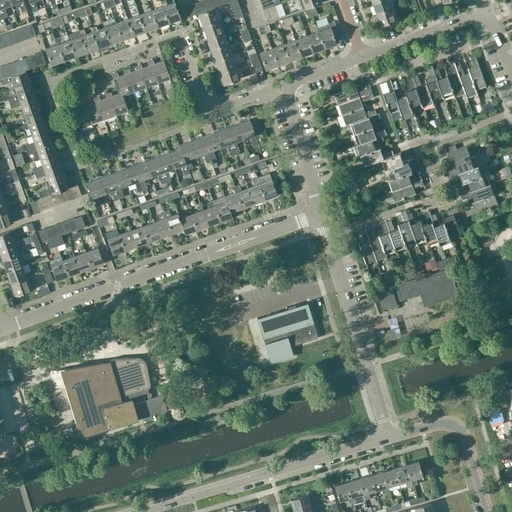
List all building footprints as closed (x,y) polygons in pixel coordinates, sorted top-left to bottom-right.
[(9,0),(0,0),(0,12),(2,18),(7,17),(4,7),(11,5),(9,0)] [(9,0),(11,5),(18,2),(21,12),(27,10),(23,0),(9,0)] [(35,1),(37,0),(28,0),(33,12),(38,10),(35,1)] [(205,0),(201,0),(200,1),(204,11),(209,9),(205,0)] [(211,0),(205,0),(209,9),(214,7),(211,0)] [(234,0),(230,2),(228,2),(231,10),(232,9),(234,14),(241,11),(237,0),(234,0)] [(272,0),(270,0),(260,4),(262,9),(274,5),(272,0)] [(320,0),(296,0),(300,10),(321,2),(320,0)] [(390,0),(378,0),(374,2),(378,14),(394,8),(390,0)] [(200,1),(195,2),(198,13),(204,11),(200,1)] [(174,2),(162,6),(168,22),(180,18),(174,2)] [(195,2),(189,4),(193,15),(198,13),(195,2)] [(188,17),(193,15),(189,4),(184,6),(188,17)] [(276,11),(274,5),(262,9),(265,15),(276,11)] [(162,6),(151,11),(156,27),(168,22),(162,6)] [(219,19),(214,7),(209,9),(204,11),(198,13),(202,25),(219,19)] [(398,20),(394,8),(378,14),(382,26),(398,20)] [(75,21),(87,16),(85,9),(72,14),(75,21)] [(145,31),(156,27),(151,11),(139,15),(145,31)] [(243,16),(241,11),(234,14),(236,19),(243,16)] [(278,17),(276,11),(265,15),(267,21),(278,17)] [(139,15),(128,19),(133,35),(145,31),(139,15)] [(122,39),(116,23),(114,18),(103,22),(104,27),(110,43),(122,39)] [(122,39),(133,35),(128,19),(116,23),(122,39)] [(202,25),(207,37),(223,31),(219,19),(202,25)] [(317,28),(318,31),(324,47),(336,43),(333,36),(339,34),(334,21),(317,28)] [(32,24),(26,26),(30,38),(36,36),(32,24)] [(24,40),(30,38),(26,26),(20,29),(24,40)] [(104,27),(93,31),(98,47),(110,43),(104,27)] [(18,42),(24,40),(20,29),(14,31),(18,42)] [(14,31),(8,33),(12,44),(18,42),(14,31)] [(87,51),(81,36),(79,31),(68,35),(69,40),(75,56),(87,51)] [(87,51),(98,47),(93,31),(81,36),(87,51)] [(223,31),(207,37),(211,48),(227,42),(223,31)] [(318,31),(306,36),(312,51),(324,47),(318,31)] [(6,46),(12,44),(8,33),(2,35),(6,46)] [(306,36),(295,40),(300,56),(312,51),(306,36)] [(69,40),(58,44),(64,60),(75,56),(69,40)] [(295,40),(283,44),(289,60),(300,56),(295,40)] [(231,54),(227,42),(211,48),(215,60),(231,54)] [(52,64),(64,60),(58,44),(46,48),(52,64)] [(283,44),(271,48),(277,64),(289,60),(283,44)] [(265,68),(277,64),(271,48),(259,52),(265,68)] [(42,52),(36,54),(40,65),(46,63),(42,52)] [(36,54),(30,56),(34,67),(40,65),(36,54)] [(235,66),(231,54),(215,60),(219,72),(235,66)] [(469,69),(471,74),(477,89),(487,86),(476,55),(471,57),(475,67),(469,69)] [(28,69),(34,67),(30,56),(24,58),(28,69)] [(24,58),(18,60),(22,71),(25,70),(28,69),(24,58)] [(262,71),(258,58),(250,60),(255,73),(262,71)] [(150,60),(158,83),(170,78),(164,60),(155,63),(153,59),(150,60)] [(18,60),(12,62),(16,73),(22,71),(18,60)] [(146,87),(158,83),(150,60),(148,61),(149,65),(143,68),(141,63),(138,64),(146,87)] [(12,62),(7,64),(10,75),(16,73),(12,62)] [(448,76),(454,94),(455,97),(466,93),(456,67),(457,67),(455,63),(450,65),(453,74),(448,76)] [(7,64),(1,66),(5,77),(10,75),(7,64)] [(134,91),(146,87),(138,64),(136,65),(137,70),(131,72),(129,68),(126,69),(134,91)] [(462,65),(457,67),(456,67),(466,93),(467,98),(478,94),(477,89),(471,74),(465,76),(462,65)] [(240,78),(235,66),(219,72),(224,84),(240,78)] [(443,96),(434,70),(432,66),(427,68),(431,77),(426,79),(427,84),(433,100),(443,96)] [(434,70),(443,96),(444,98),(454,94),(448,76),(442,78),(439,68),(434,70)] [(116,78),(122,92),(123,95),(134,91),(126,69),(124,70),(125,74),(119,76),(117,72),(112,74),(113,79),(116,78)] [(25,70),(22,71),(16,73),(10,75),(5,77),(1,79),(3,84),(12,81),(14,88),(30,82),(25,70)] [(413,77),(423,105),(433,102),(433,100),(427,84),(422,86),(418,76),(413,77)] [(413,109),(423,105),(413,77),(408,79),(411,89),(406,91),(408,95),(413,109)] [(402,109),(394,89),(391,80),(386,82),(389,91),(384,93),(391,113),(402,109)] [(30,82),(14,88),(17,95),(8,98),(9,103),(34,94),(30,82)] [(335,94),(339,105),(370,93),(368,89),(359,92),(356,86),(335,94)] [(394,89),(402,109),(404,116),(414,113),(413,109),(408,95),(403,97),(399,87),(394,89)] [(108,92),(116,114),(128,110),(123,95),(122,92),(113,96),(111,91),(108,92)] [(104,119),(116,114),(108,92),(106,93),(107,97),(100,100),(99,95),(96,96),(104,119)] [(362,102),(374,97),(372,93),(370,93),(339,105),(343,115),(364,107),(362,102)] [(38,105),(34,94),(9,103),(11,107),(20,104),(23,111),(38,105)] [(92,123),(104,119),(96,96),(93,97),(95,102),(89,104),(87,100),(84,101),(92,123)] [(81,127),(92,123),(84,101),(81,102),(83,106),(77,108),(75,104),(70,106),(72,111),(74,110),(81,127)] [(42,117),(38,105),(23,111),(25,118),(16,121),(17,126),(42,117)] [(366,113),(364,107),(343,115),(346,125),(351,124),(377,114),(376,110),(366,113)] [(354,134),(374,127),(373,121),(381,118),(379,114),(377,114),(351,124),(354,134)] [(47,129),(42,117),(17,126),(19,131),(29,128),(31,135),(47,129)] [(438,117),(429,120),(431,127),(441,123),(438,117)] [(250,119),(238,123),(244,139),(250,137),(254,146),(259,144),(250,119)] [(226,127),(235,152),(240,151),(237,142),(244,139),(238,123),(226,127)] [(230,154),(235,152),(226,127),(215,131),(220,148),(227,145),(230,154)] [(354,134),(358,145),(382,136),(387,135),(385,130),(377,133),(374,127),(354,134)] [(26,150),(51,141),(47,129),(31,135),(26,137),(28,143),(24,145),(26,150)] [(203,136),(212,161),(216,159),(213,150),(220,148),(215,131),(203,136)] [(207,163),(212,161),(203,136),(191,140),(197,156),(204,153),(207,163)] [(382,136),(358,145),(354,146),(358,157),(362,155),(376,150),(375,144),(384,141),(382,136)] [(179,144),(180,148),(181,148),(189,169),(193,168),(190,158),(197,156),(191,140),(179,144)] [(55,152),(51,141),(26,150),(28,154),(33,153),(35,160),(40,158),(55,152)] [(10,156),(6,144),(1,146),(5,158),(10,156)] [(454,156),(456,161),(475,154),(472,144),(458,148),(456,144),(446,147),(450,157),(454,156)] [(181,148),(180,148),(169,152),(175,168),(182,165),(185,175),(190,173),(189,169),(181,148)] [(377,150),(376,150),(362,155),(366,165),(382,159),(395,155),(394,154),(393,150),(383,153),(381,148),(377,150)] [(20,152),(13,154),(17,166),(24,164),(20,152)] [(33,168),(34,173),(59,164),(55,152),(40,158),(42,165),(33,168)] [(157,156),(166,181),(171,180),(167,170),(175,168),(169,152),(157,156)] [(386,170),(390,168),(415,159),(413,154),(404,158),(402,152),(394,154),(395,155),(382,159),(386,170)] [(250,157),(252,163),(259,160),(260,160),(258,154),(250,157)] [(449,170),(450,175),(479,165),(475,154),(456,161),(458,167),(449,170)] [(14,168),(10,156),(5,158),(10,170),(14,168)] [(157,156),(146,161),(151,176),(158,174),(161,183),(166,181),(157,156)] [(244,159),(246,165),(251,163),(252,163),(250,156),(244,159)] [(390,168),(394,178),(409,173),(414,172),(412,167),(421,163),(419,158),(415,159),(390,168)] [(134,165),(143,190),(147,188),(144,179),(151,176),(146,161),(134,165)] [(59,164),(34,173),(36,178),(45,174),(48,181),(63,176),(59,164)] [(138,192),(143,190),(134,165),(122,169),(128,184),(135,182),(138,192)] [(479,165),(450,175),(452,180),(462,177),(463,181),(468,180),(482,175),(479,165)] [(14,168),(10,170),(14,181),(18,179),(14,168)] [(206,168),(200,170),(203,177),(208,174),(206,168)] [(122,169),(110,173),(119,198),(124,196),(121,187),(128,184),(122,169)] [(21,172),(22,180),(30,179),(29,171),(21,172)] [(99,177),(104,193),(111,190),(115,200),(119,198),(110,173),(99,177)] [(226,174),(217,178),(219,182),(231,178),(229,173),(226,174)] [(394,190),(422,180),(421,176),(411,179),(409,173),(394,178),(394,179),(390,180),(394,190)] [(460,190),(462,194),(491,184),(487,173),(482,175),(468,180),(470,186),(460,190)] [(41,192),(43,197),(48,195),(54,193),(59,191),(65,188),(68,188),(63,176),(48,181),(50,188),(41,192)] [(97,195),(104,193),(99,177),(87,182),(95,207),(101,205),(97,195)] [(254,185),(248,188),(254,204),(261,201),(261,203),(266,201),(259,183),(260,183),(259,181),(258,181),(257,177),(251,179),(254,185)] [(207,186),(219,182),(217,178),(206,182),(207,186)] [(23,191),(18,179),(14,181),(18,193),(23,191)] [(270,200),(269,198),(277,195),(271,179),(260,183),(259,183),(266,201),(270,200)] [(180,182),(182,188),(189,185),(188,180),(185,180),(180,182)] [(424,185),(422,180),(394,190),(392,191),(396,201),(416,194),(414,188),(424,185)] [(207,186),(206,182),(194,186),(195,191),(207,186)] [(77,184),(71,186),(75,198),(81,195),(77,184)] [(491,184),(462,194),(463,199),(473,196),(475,201),(494,195),(491,184)] [(234,186),(236,192),(242,210),(247,209),(246,207),(254,204),(248,188),(242,190),(240,186),(238,185),(234,186)] [(69,200),(75,198),(71,186),(68,188),(65,188),(69,200)] [(184,195),(195,191),(194,186),(182,190),(184,195)] [(63,202),(69,200),(65,188),(59,191),(63,202)] [(58,204),(63,202),(59,191),(54,193),(58,204)] [(230,213),(230,212),(237,210),(238,212),(242,210),(236,192),(224,196),(226,201),(230,213)] [(52,206),(58,204),(54,193),(48,195),(52,206)] [(46,208),(52,206),(48,195),(43,197),(42,197),(46,208)] [(494,195),(475,201),(472,202),(473,208),(466,211),(467,216),(498,205),(494,195)] [(40,210),(46,208),(42,197),(36,199),(40,210)] [(34,212),(40,210),(36,199),(30,201),(34,212)] [(232,217),(230,212),(230,213),(226,201),(220,203),(218,199),(213,201),(221,223),(225,221),(224,220),(232,217)] [(209,207),(203,209),(208,226),(216,223),(217,224),(221,223),(213,201),(208,203),(209,207)] [(443,217),(445,222),(446,222),(451,236),(461,233),(459,226),(463,225),(457,207),(448,211),(449,215),(443,217)] [(176,232),(183,229),(179,218),(177,213),(171,215),(169,209),(164,211),(172,235),(176,234),(176,232)] [(208,226),(203,209),(191,214),(197,232),(201,230),(201,228),(208,226)] [(0,226),(12,222),(7,210),(0,212),(0,226)] [(398,223),(400,227),(401,227),(407,246),(418,243),(408,214),(407,210),(401,212),(404,221),(398,223)] [(172,235),(164,211),(158,213),(160,219),(154,221),(160,238),(167,235),(168,237),(172,235)] [(418,243),(428,239),(423,224),(423,225),(420,220),(415,222),(412,212),(408,214),(418,243)] [(429,243),(440,240),(432,215),(431,216),(430,212),(424,214),(428,223),(423,224),(428,239),(429,243)] [(193,233),(197,232),(191,214),(179,218),(183,229),(185,234),(192,231),(193,233)] [(436,214),(432,215),(440,240),(441,245),(452,241),(450,236),(451,236),(446,222),(445,222),(439,224),(436,214)] [(74,218),(78,229),(85,226),(81,216),(74,218)] [(74,218),(68,220),(72,231),(78,229),(74,218)] [(96,221),(98,227),(107,224),(105,218),(96,221)] [(68,220),(62,222),(66,233),(72,231),(68,220)] [(397,250),(407,246),(401,227),(400,227),(394,230),(391,220),(387,222),(397,250)] [(154,221),(142,226),(149,244),(153,242),(152,240),(160,238),(154,221)] [(60,235),(66,233),(62,222),(56,224),(60,235)] [(386,254),(387,253),(397,250),(387,222),(382,224),(385,233),(380,235),(386,254)] [(54,237),(60,235),(56,224),(50,226),(54,237)] [(50,226),(44,228),(48,239),(54,237),(50,226)] [(144,245),(149,244),(142,226),(131,230),(136,246),(143,243),(144,245)] [(0,246),(19,240),(14,228),(0,233),(0,246)] [(42,242),(48,239),(44,228),(38,230),(42,242)] [(388,256),(387,253),(386,254),(380,235),(374,237),(370,228),(366,229),(377,260),(388,256)] [(377,260),(366,229),(361,231),(365,240),(358,242),(366,264),(377,260)] [(136,246),(131,230),(119,234),(125,252),(130,250),(129,248),(136,246)] [(22,242),(31,237),(28,232),(19,237),(22,242)] [(33,240),(36,247),(40,246),(36,234),(30,236),(32,241),(33,240)] [(121,253),(125,252),(119,234),(107,238),(112,254),(120,251),(121,253)] [(54,238),(55,241),(57,245),(64,243),(61,235),(54,238)] [(19,240),(0,246),(0,253),(1,255),(0,255),(0,259),(23,252),(19,240)] [(31,242),(22,246),(25,254),(34,250),(31,242)] [(97,247),(85,251),(92,269),(96,267),(95,265),(103,262),(97,247)] [(85,251),(73,256),(79,271),(86,268),(87,270),(92,269),(85,251)] [(4,264),(7,271),(22,265),(20,260),(25,258),(23,252),(0,259),(0,260),(1,265),(4,264)] [(456,255),(448,258),(451,266),(459,264),(456,255)] [(72,273),(79,271),(73,256),(62,260),(68,277),(73,276),(72,273)] [(64,279),(68,277),(62,260),(50,264),(55,280),(63,277),(64,279)] [(7,280),(8,283),(28,276),(27,272),(24,273),(22,265),(7,271),(9,279),(7,280)] [(284,269),(289,287),(302,283),(298,266),(284,269)] [(423,266),(415,268),(417,274),(425,271),(423,266)] [(378,293),(382,305),(382,308),(398,304),(397,301),(422,293),(426,305),(459,295),(453,275),(448,276),(446,269),(389,286),(390,289),(378,293)] [(49,270),(44,271),(42,272),(47,284),(53,282),(49,270)] [(31,275),(28,276),(8,283),(10,288),(13,287),(15,294),(30,289),(36,287),(31,275)] [(288,308),(257,318),(270,362),(293,355),(290,346),(291,346),(301,343),(318,337),(307,302),(295,306),(295,304),(293,305),(294,306),(289,308),(289,306),(287,307),(288,308)] [(387,330),(389,334),(390,338),(396,336),(393,328),(387,330)] [(208,336),(217,378),(241,374),(232,331),(208,336)] [(163,356),(161,357),(163,365),(165,372),(171,371),(167,355),(163,356)] [(100,363),(49,371),(54,387),(58,386),(64,385),(79,435),(127,420),(136,418),(136,419),(142,417),(164,410),(181,405),(177,390),(152,397),(150,398),(149,396),(147,389),(147,388),(148,388),(149,388),(149,387),(150,386),(150,385),(150,384),(148,373),(146,364),(146,363),(145,362),(145,361),(144,361),(144,360),(143,359),(142,358),(141,358),(140,357),(139,357),(138,357),(137,356),(136,356),(113,358),(112,358),(111,359),(110,360),(109,361),(109,362),(109,364),(103,366),(102,363),(100,363)] [(418,460),(405,464),(412,486),(417,484),(415,478),(422,476),(418,460)] [(405,464),(393,467),(398,483),(405,481),(407,487),(412,486),(405,464)] [(393,467),(382,471),(386,487),(398,483),(393,467)] [(382,471),(370,474),(375,490),(386,487),(382,471)] [(368,492),(375,490),(370,474),(358,478),(363,494),(364,500),(370,498),(368,492)] [(358,478),(346,482),(351,497),(363,494),(358,478)] [(339,501),(351,497),(346,482),(334,485),(339,501)] [(326,499),(320,500),(320,506),(331,504),(330,491),(325,492),(326,499)] [(294,511),(310,506),(316,504),(315,500),(309,501),(307,494),(290,499),(294,511)] [(433,511),(431,503),(414,508),(414,511),(433,511)]
